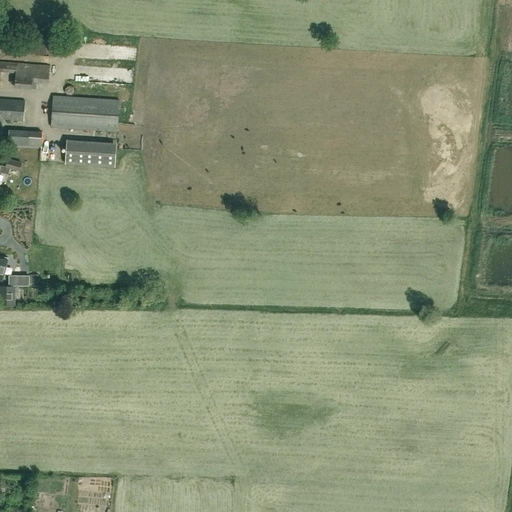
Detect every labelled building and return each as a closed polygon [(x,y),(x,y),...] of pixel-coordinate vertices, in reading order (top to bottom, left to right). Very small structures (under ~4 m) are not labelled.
[(66,56),(67,38),(32,35),(31,53),(66,56)] [(49,83),(50,65),(0,60),(0,71),(15,73),(15,88),(32,89),(32,88),(37,88),(38,82),(49,83)] [(117,130),(119,99),(53,95),(51,126),(117,130)] [(0,118),(24,120),(25,100),(0,98),(0,118)] [(41,146),(42,131),(9,129),(8,144),(41,146)] [(115,166),(116,147),(66,144),(65,163),(115,166)] [(19,171),(22,162),(8,158),(6,166),(1,165),(1,164),(0,164),(0,172),(8,175),(10,169),(19,171)] [(6,286),(15,286),(15,277),(6,277),(6,286)] [(0,305),(15,306),(16,286),(15,286),(6,286),(0,285),(0,305)]
